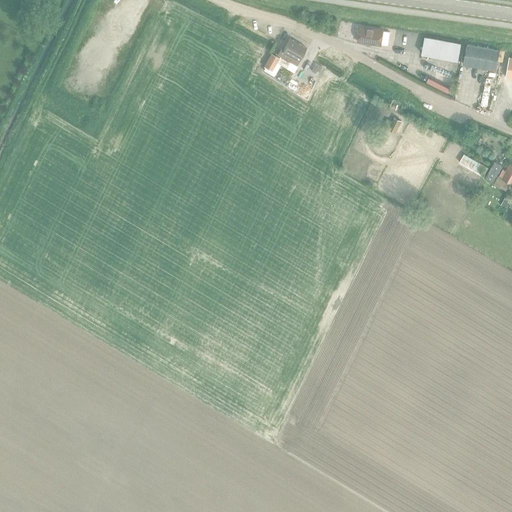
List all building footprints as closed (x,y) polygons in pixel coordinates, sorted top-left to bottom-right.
[(357,41),(381,45),(383,30),(360,26),(357,41)] [(421,53),(458,60),(461,43),(424,36),(421,53)] [(298,61),(306,48),(289,38),(279,56),(296,65),(298,61)] [(463,64),(495,69),(499,50),(467,44),(463,64)] [(264,66),(271,71),(279,58),(271,53),(264,66)] [(481,96),(493,97),(493,89),(481,88),(481,96)] [(388,128),(396,132),(401,120),(394,116),(388,128)] [(464,153),(459,162),(483,176),(488,168),(464,153)] [(509,181),(511,182),(511,163),(510,163),(506,170),(503,168),(499,175),(501,176),(497,184),(502,187),(505,181),(508,183),(509,181)] [(510,200),(505,197),(501,205),(506,208),(510,200)]
